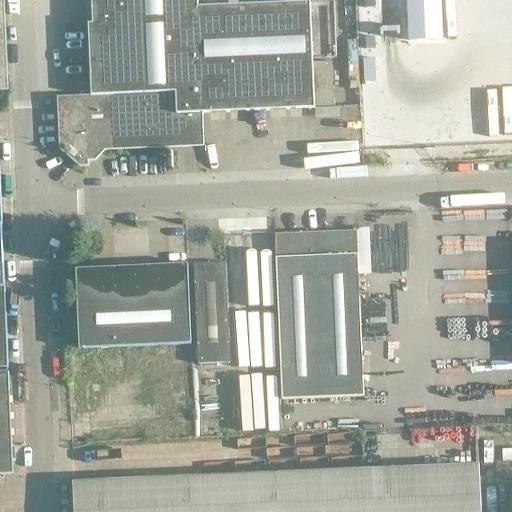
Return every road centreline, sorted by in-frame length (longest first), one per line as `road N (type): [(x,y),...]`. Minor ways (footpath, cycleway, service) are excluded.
road 1 (unclassified): [(39,205),(511,184)]
road 2 (unclassified): [(49,511),(39,205)]
road 3 (unclassified): [(39,205),(29,0)]
